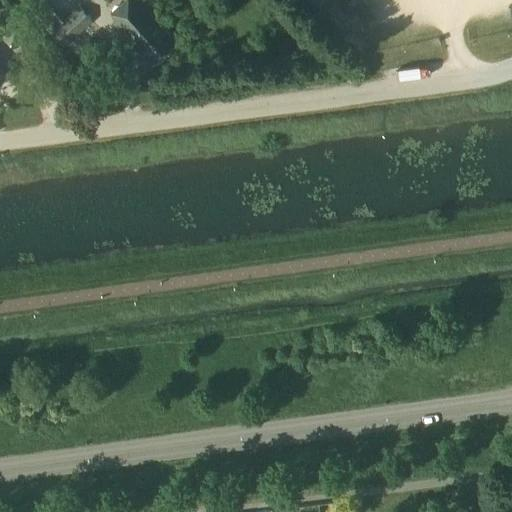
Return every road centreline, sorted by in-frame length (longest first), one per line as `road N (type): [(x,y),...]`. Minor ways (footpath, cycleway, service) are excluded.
road 1 (tertiary): [(0,470),(511,403)]
road 2 (unclassified): [(0,135),(463,75)]
